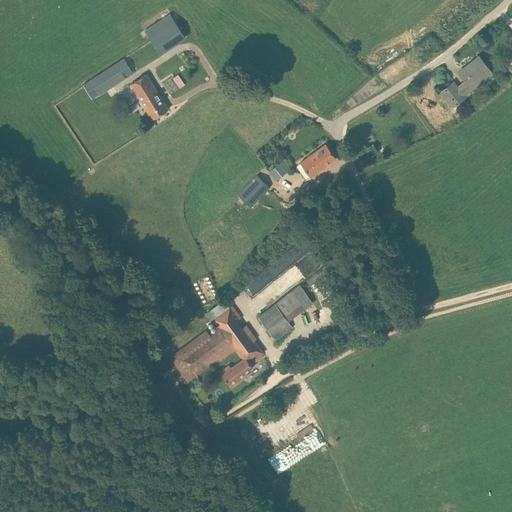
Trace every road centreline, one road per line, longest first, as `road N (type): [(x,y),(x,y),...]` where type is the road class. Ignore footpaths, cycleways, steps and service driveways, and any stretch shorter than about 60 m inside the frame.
road 1 (unclassified): [(506,0),(441,60),(343,118),(336,134),(359,181)]
road 2 (track): [(0,209),(145,353)]
